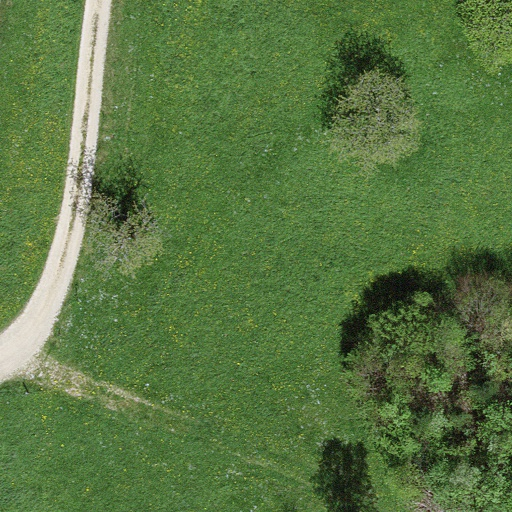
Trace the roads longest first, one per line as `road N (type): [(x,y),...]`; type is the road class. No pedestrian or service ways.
road 1 (track): [(0,357),(54,304),(70,255),(98,0)]
road 2 (track): [(9,352),(306,511)]
